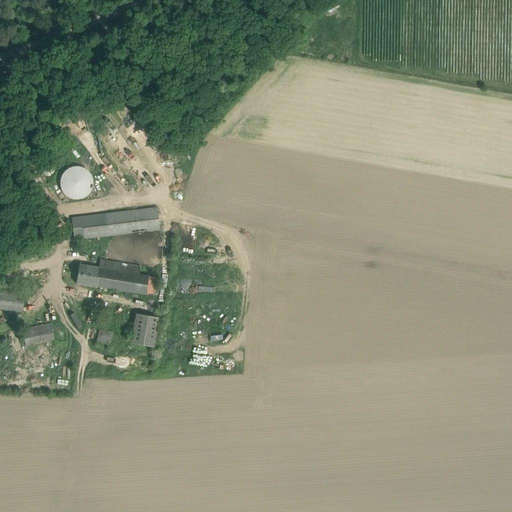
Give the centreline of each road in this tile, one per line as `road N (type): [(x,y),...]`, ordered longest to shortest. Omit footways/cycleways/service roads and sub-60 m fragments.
road 1 (track): [(19,48),(15,123),(67,237),(57,287)]
road 2 (track): [(0,333),(21,327),(57,287),(88,341),(79,389)]
road 3 (unclassified): [(0,55),(146,0)]
road 4 (track): [(147,302),(57,287),(0,261)]
